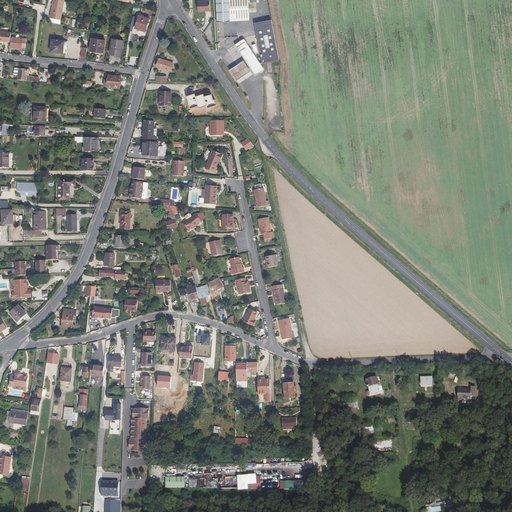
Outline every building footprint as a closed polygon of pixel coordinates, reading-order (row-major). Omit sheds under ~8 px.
[(64,0),(53,0),(50,18),(61,20),(64,0)] [(216,0),(217,22),(249,20),(248,0),(216,0)] [(210,2),(198,2),(198,13),(210,12),(210,2)] [(150,18),(139,15),(135,28),(145,32),(150,18)] [(280,63),(272,24),(255,27),(263,67),(280,63)] [(232,25),(226,26),(226,38),(237,37),(236,28),(232,28),(232,25)] [(0,41),(10,42),(11,32),(0,31),(0,41)] [(26,39),(12,37),(11,42),(10,42),(10,46),(11,46),(11,47),(22,49),(22,47),(25,48),(26,39)] [(105,40),(92,38),(90,51),(104,53),(105,40)] [(121,56),(123,41),(112,39),(110,54),(121,56)] [(264,70),(244,39),(235,45),(255,76),(264,70)] [(63,53),(64,41),(52,40),(51,52),(63,53)] [(173,63),(158,58),(157,62),(158,62),(156,67),(170,71),(173,63)] [(236,81),(251,71),(244,61),(229,70),(236,81)] [(28,70),(19,68),(18,75),(18,80),(27,81),(27,77),(27,76),(28,75),(28,70)] [(121,77),(109,75),(108,80),(108,87),(108,88),(120,89),(121,77)] [(209,94),(206,89),(200,93),(210,108),(216,104),(211,97),(209,94)] [(160,92),(159,106),(171,106),(172,92),(160,92)] [(34,123),(46,124),(47,108),(34,107),(34,108),(34,123)] [(106,110),(95,109),(94,118),(106,119),(106,110)] [(154,137),(154,121),(144,121),(143,139),(157,140),(157,137),(154,137)] [(223,121),(210,121),(211,136),(222,136),(222,129),(223,129),(223,121)] [(46,127),(36,126),(35,136),(40,137),(45,137),(46,127)] [(98,152),(98,138),(85,138),(84,152),(98,152)] [(253,145),(249,139),(242,144),(246,150),(253,145)] [(157,156),(158,143),(144,142),(143,155),(157,156)] [(223,155),(213,150),(207,163),(216,167),(219,161),(220,160),(221,161),(223,155)] [(9,153),(0,153),(0,167),(9,168),(9,153)] [(94,159),(82,159),(82,171),(94,171),(94,159)] [(173,160),(172,175),(184,176),(185,160),(173,160)] [(145,168),(134,167),(133,179),(144,180),(145,168)] [(59,200),(70,200),(70,186),(76,186),(76,179),(59,179),(59,200)] [(143,183),(133,182),(132,187),(131,192),(130,191),(129,198),(142,199),(142,193),(143,193),(143,188),(143,183)] [(38,183),(19,183),(19,191),(25,191),(25,194),(28,196),(37,196),(38,183)] [(217,186),(206,185),(204,204),(216,205),(217,196),(216,195),(217,186)] [(266,201),(264,188),(262,188),(255,190),(254,190),(257,203),(258,203),(258,208),(266,206),(265,202),(266,201)] [(170,206),(166,205),(171,215),(174,215),(170,206)] [(66,208),(56,208),(57,216),(66,216),(66,208)] [(2,225),(13,224),(13,210),(2,211),(2,225)] [(47,230),(46,211),(33,212),(33,213),(34,231),(32,231),(32,235),(40,235),(40,230),(42,230),(47,230)] [(131,219),(131,212),(121,211),(121,218),(120,225),(121,225),(121,229),(130,229),(130,219),(131,219)] [(201,221),(196,214),(191,217),(189,214),(188,214),(184,217),(184,218),(186,221),(183,223),(188,230),(201,221)] [(234,220),(234,214),(222,215),(223,229),(234,228),(234,223),(233,223),(233,220),(234,220)] [(77,215),(67,215),(67,232),(77,231),(77,215)] [(271,232),(268,217),(258,219),(260,227),(262,234),(264,234),(265,239),(274,238),(273,232),(271,232)] [(178,227),(176,220),(166,223),(168,230),(178,227)] [(126,236),(115,236),(115,248),(126,248),(126,236)] [(223,250),(220,240),(210,242),(212,257),(225,254),(224,250),(223,250)] [(59,245),(47,246),(47,260),(57,260),(57,250),(59,250),(59,245)] [(114,266),(115,254),(106,253),(105,265),(114,266)] [(278,266),(276,255),(266,257),(268,268),(278,266)] [(240,262),(239,257),(230,259),(232,270),(230,270),(231,275),(245,272),(244,268),(243,268),(242,263),(241,264),(240,262)] [(17,276),(27,276),(26,261),(17,262),(17,276)] [(37,261),(37,275),(47,275),(47,261),(37,261)] [(182,276),(179,268),(178,268),(177,265),(172,266),(174,271),(176,275),(176,277),(182,276)] [(218,278),(208,281),(211,293),(218,290),(219,292),(221,291),(220,289),(223,287),(218,278)] [(246,282),(246,278),(236,280),(236,284),(237,284),(239,295),(251,293),(250,288),(248,288),(247,281),(246,282)] [(27,284),(27,279),(14,280),(15,285),(14,285),(15,290),(15,291),(15,293),(13,293),(13,295),(31,294),(31,291),(27,291),(27,288),(27,284)] [(171,281),(156,281),(156,292),(161,292),(161,291),(165,291),(165,292),(171,292),(171,281)] [(286,303),(282,284),(272,286),(275,305),(286,303)] [(196,289),(196,286),(186,289),(189,301),(199,298),(196,289)] [(209,296),(206,286),(196,289),(199,298),(201,305),(207,303),(205,297),(209,296)] [(138,300),(126,299),(125,311),(130,312),(130,310),(137,311),(138,300)] [(27,314),(19,305),(10,314),(18,322),(27,314)] [(111,318),(112,309),(94,307),(92,318),(97,319),(97,318),(97,317),(100,317),(100,318),(106,319),(106,318),(111,318)] [(74,310),(64,309),(62,328),(72,329),(74,315),(74,311),(74,310)] [(258,313),(249,309),(244,322),(254,327),(256,321),(254,320),(258,313)] [(292,333),(289,318),(278,321),(282,340),(295,337),(294,333),(292,333)] [(149,331),(144,331),(143,341),(156,342),(156,331),(151,331),(149,331)] [(171,339),(162,338),(161,350),(175,351),(176,337),(171,337),(171,339)] [(193,347),(187,346),(187,347),(180,347),(179,357),(192,359),(193,347)] [(236,362),(236,346),(225,346),(225,361),(236,362)] [(152,353),(143,352),(142,366),(151,367),(152,353)] [(59,354),(49,353),(48,363),(57,364),(59,354)] [(122,357),(109,356),(108,373),(113,373),(114,367),(122,367),(122,357)] [(204,363),(195,362),(193,380),(202,381),(204,363)] [(258,362),(247,363),(247,373),(258,372),(258,362)] [(247,363),(236,363),(236,376),(247,376),(247,373),(247,363)] [(270,364),(260,365),(261,376),(270,375),(270,364)] [(104,366),(91,365),(90,375),(103,376),(104,366)] [(72,368),(62,367),(61,381),(71,382),(72,368)] [(15,376),(11,376),(10,386),(14,387),(14,385),(27,387),(28,375),(23,374),(23,375),(22,374),(15,373),(15,376)] [(141,389),(150,389),(151,376),(142,376),(141,389)] [(380,385),(378,378),(366,381),(369,391),(366,392),(368,397),(380,394),(379,391),(381,390),(381,388),(379,388),(378,386),(380,385)] [(294,382),(283,383),(285,398),(296,397),(295,390),(296,390),(296,386),(294,386),(294,382)] [(471,386),(458,386),(459,397),(472,397),(472,394),(476,394),(475,383),(471,384),(471,386)] [(83,406),(87,406),(89,389),(80,389),(79,394),(81,394),(80,406),(79,406),(78,409),(82,410),(83,406)] [(41,401),(33,399),(31,414),(39,415),(41,401)] [(114,411),(106,411),(105,420),(114,420),(114,422),(116,422),(116,420),(120,421),(121,411),(121,404),(115,404),(114,411)] [(73,408),(65,407),(64,419),(72,420),(73,408)] [(137,408),(135,408),(135,409),(134,417),(134,418),(132,418),(131,440),(129,440),(129,449),(131,449),(131,451),(136,451),(144,451),(145,451),(145,450),(147,450),(147,441),(146,440),(146,419),(149,419),(149,408),(146,408),(146,407),(137,407),(137,408)] [(28,414),(10,411),(9,423),(26,425),(28,414)] [(297,417),(286,418),(282,418),(283,430),(297,428),(297,417)] [(358,441),(365,441),(364,429),(357,430),(358,441)] [(11,438),(18,438),(19,430),(12,430),(11,438)] [(393,439),(378,440),(378,448),(393,447),(393,439)] [(0,474),(9,476),(12,457),(1,456),(0,462),(0,474)] [(256,474),(256,478),(241,478),(241,489),(262,489),(262,474),(256,474)] [(21,487),(28,487),(29,477),(22,476),(21,487)] [(314,481),(296,481),(296,489),(305,489),(314,489),(314,481)] [(103,482),(103,495),(120,495),(120,482),(103,482)] [(452,500),(430,503),(429,497),(425,498),(426,511),(434,511),(454,509),(452,500)] [(121,511),(121,500),(106,500),(105,511),(121,511)]
